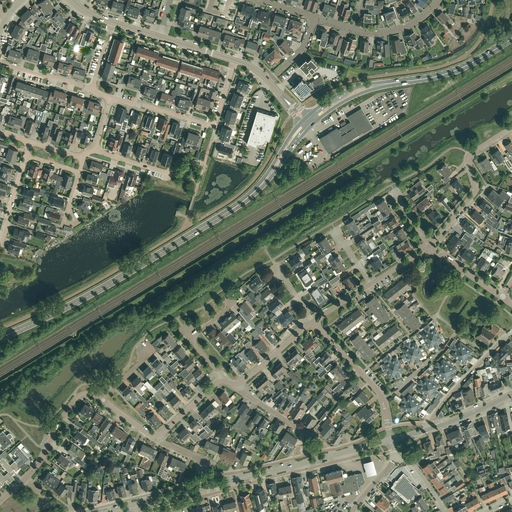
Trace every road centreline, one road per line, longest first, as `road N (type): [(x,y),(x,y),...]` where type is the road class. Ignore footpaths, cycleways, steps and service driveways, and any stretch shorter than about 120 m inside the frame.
road 1 (primary): [(0,338),(169,248),(256,189)]
road 2 (tertiary): [(118,511),(391,439)]
road 3 (residential): [(428,246),(475,192),(469,154),(511,125)]
road 4 (residential): [(488,354),(456,331),(382,399)]
road 5 (residential): [(24,480),(77,396),(102,400)]
road 6 (primary): [(390,83),(448,73),(505,43)]
